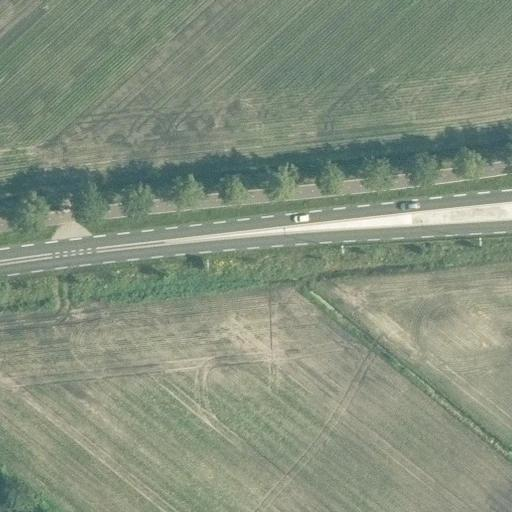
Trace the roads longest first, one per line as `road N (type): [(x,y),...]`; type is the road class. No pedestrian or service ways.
road 1 (primary): [(0,263),(374,223)]
road 2 (primary): [(511,198),(374,223)]
road 3 (primary): [(374,223),(511,219)]
